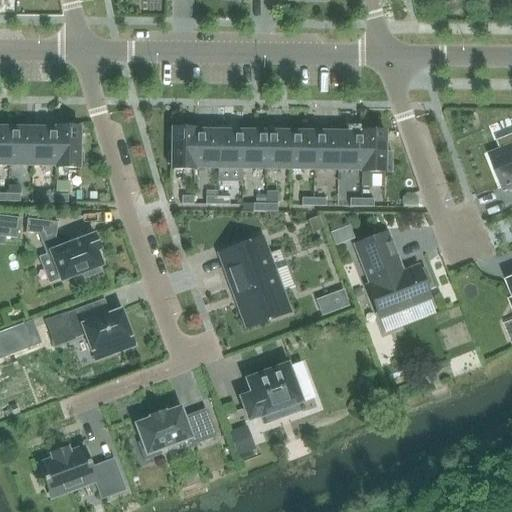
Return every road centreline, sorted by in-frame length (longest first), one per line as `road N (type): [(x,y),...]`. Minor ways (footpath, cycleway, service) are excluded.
road 1 (residential): [(80,51),(181,364),(60,410)]
road 2 (unclassified): [(384,56),(80,51)]
road 3 (residential): [(384,56),(452,254)]
road 4 (unclassified): [(511,58),(384,56)]
